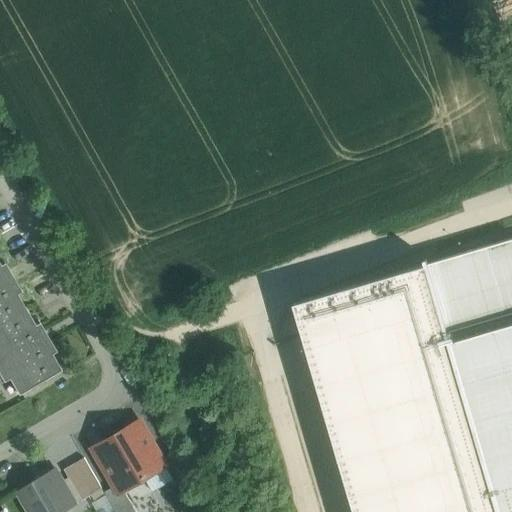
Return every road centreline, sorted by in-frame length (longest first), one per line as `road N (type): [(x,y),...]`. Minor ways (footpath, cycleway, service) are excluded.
road 1 (residential): [(0,158),(124,375),(0,460)]
road 2 (unknown): [(257,296),(283,361),(322,511)]
